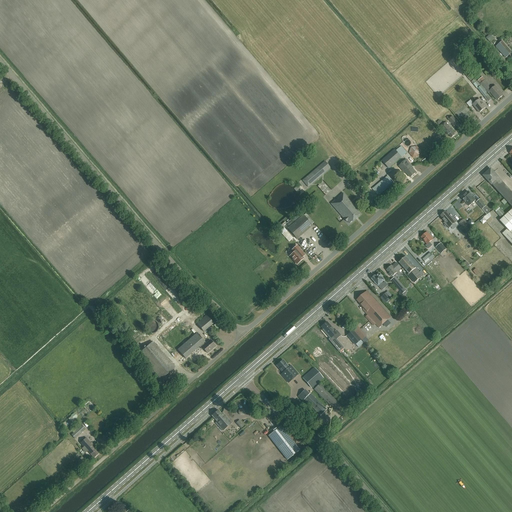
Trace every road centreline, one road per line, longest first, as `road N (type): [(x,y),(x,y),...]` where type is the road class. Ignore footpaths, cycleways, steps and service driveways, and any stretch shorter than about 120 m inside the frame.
road 1 (unclassified): [(242,334),(0,60)]
road 2 (unclassified): [(242,334),(511,98)]
road 3 (primary): [(242,376),(511,140)]
road 4 (unclassified): [(41,511),(242,334)]
road 5 (primary): [(87,511),(242,376)]
road 6 (unclassified): [(384,511),(326,447),(242,376)]
